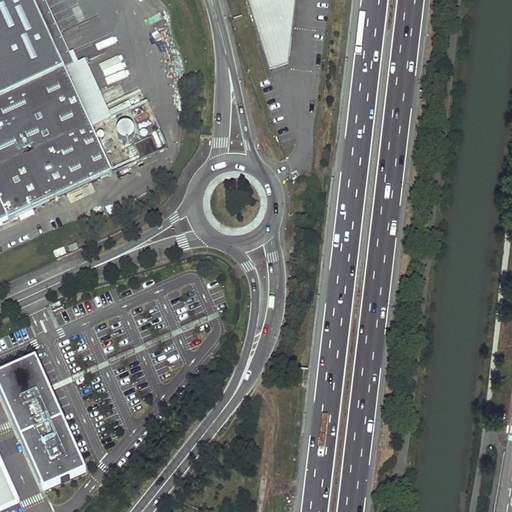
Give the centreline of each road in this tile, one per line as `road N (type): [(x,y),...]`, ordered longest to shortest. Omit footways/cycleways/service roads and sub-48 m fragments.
road 1 (motorway): [(374,0),(313,511)]
road 2 (motorway): [(349,511),(410,0)]
road 3 (tertiary): [(141,511),(246,372),(265,285),(251,242)]
road 4 (tertiary): [(0,308),(195,219)]
